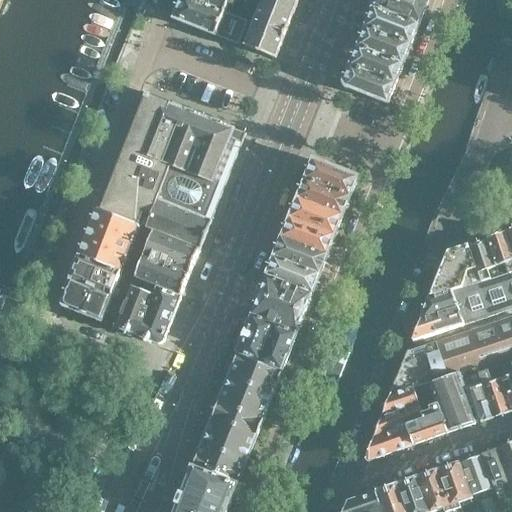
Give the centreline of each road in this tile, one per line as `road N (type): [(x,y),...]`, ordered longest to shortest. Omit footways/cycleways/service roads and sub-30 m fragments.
road 1 (residential): [(184,381),(43,325),(150,46)]
road 2 (residential): [(184,381),(295,108)]
road 3 (residential): [(346,477),(439,239)]
road 4 (residential): [(298,378),(392,148)]
road 5 (residential): [(511,429),(374,478),(346,477)]
road 6 (residential): [(450,0),(392,148)]
road 7 (residential): [(295,108),(150,46)]
road 8 (residential): [(151,511),(184,434),(184,381)]
road 9 (residential): [(439,239),(490,118)]
